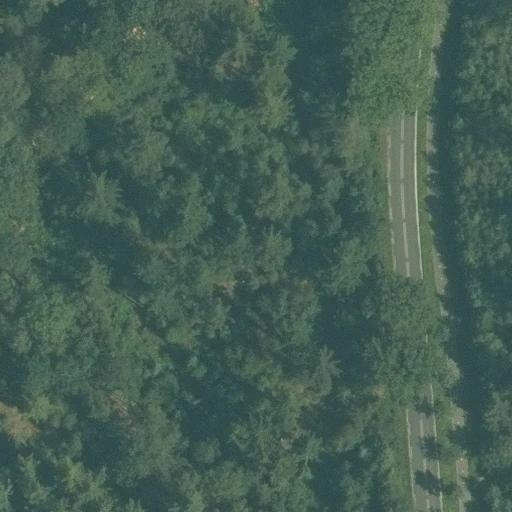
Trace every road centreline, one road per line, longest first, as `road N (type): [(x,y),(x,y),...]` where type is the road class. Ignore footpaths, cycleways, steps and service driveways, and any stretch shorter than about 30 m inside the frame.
road 1 (primary): [(428,511),(398,175),(414,0)]
road 2 (track): [(206,511),(0,299)]
road 3 (track): [(176,0),(0,187)]
